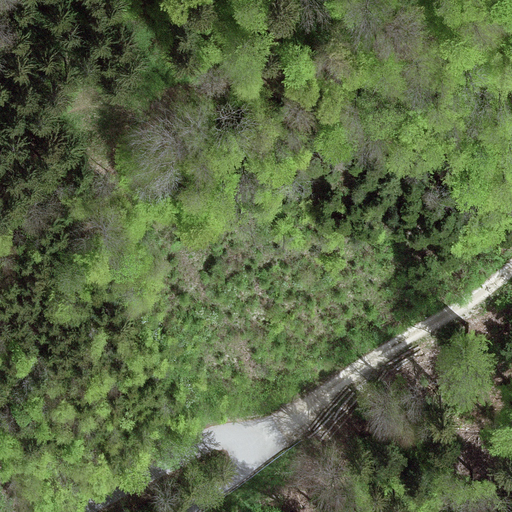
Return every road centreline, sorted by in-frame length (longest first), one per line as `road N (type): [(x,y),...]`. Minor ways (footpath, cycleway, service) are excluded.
road 1 (track): [(511,0),(424,43),(281,66),(145,103),(55,98)]
road 2 (track): [(243,443),(476,302),(511,270)]
road 3 (unclassified): [(85,511),(231,432),(243,443),(242,463),(179,511)]
